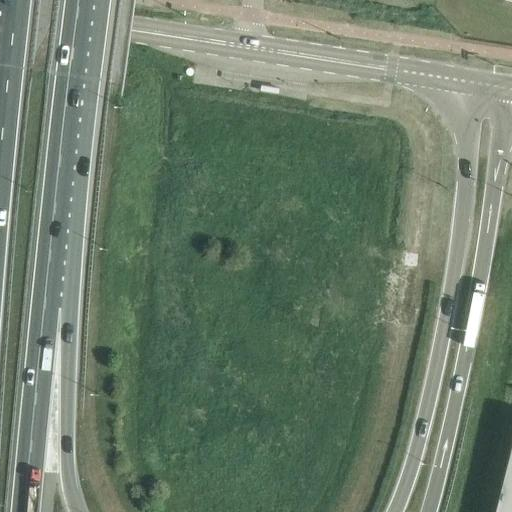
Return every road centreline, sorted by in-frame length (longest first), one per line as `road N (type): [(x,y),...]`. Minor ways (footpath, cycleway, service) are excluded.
road 1 (tertiary): [(0,9),(475,83)]
road 2 (motorway): [(475,83),(446,331),(396,511)]
road 3 (motorway): [(428,511),(471,326),(510,89)]
road 4 (motorway): [(47,305),(80,0)]
road 5 (motorway): [(78,511),(60,443),(47,305)]
road 6 (motorway): [(27,511),(47,305)]
road 7 (motorway): [(16,0),(0,157)]
